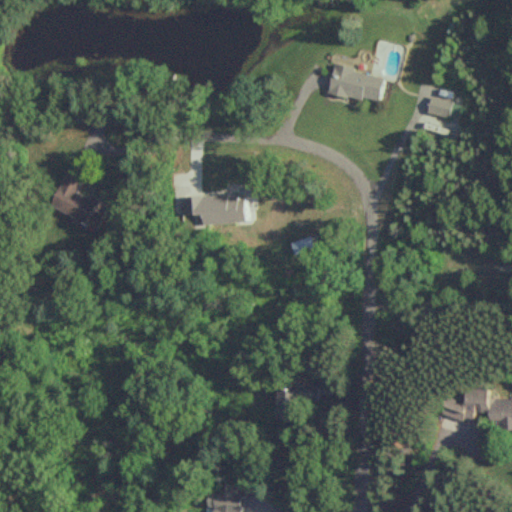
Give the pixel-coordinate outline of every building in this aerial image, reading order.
[(379,105),(385,77),(334,67),(329,95),(379,105)] [(427,115),(459,121),(461,105),(430,99),(427,115)] [(84,180),(64,171),(48,210),(97,230),(107,205),(78,193),(84,180)] [(275,421),(295,423),(297,404),(319,406),(321,387),(297,384),(296,392),(278,390),(275,421)] [(511,400),(492,400),(492,391),(468,391),(468,402),(448,401),(447,421),(476,422),(476,414),(490,415),(490,430),(511,430),(511,400)] [(239,511),(239,497),(212,498),(212,511),(239,511)]
